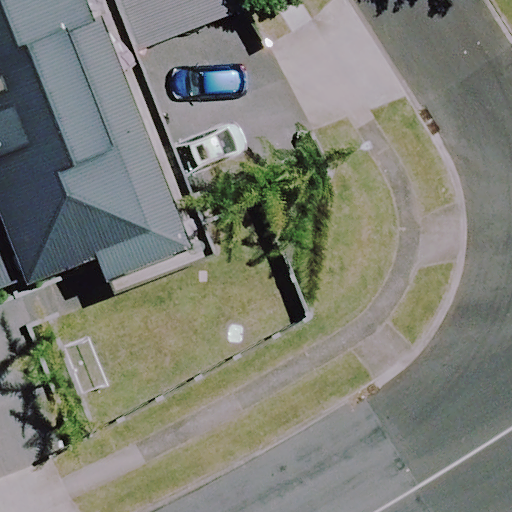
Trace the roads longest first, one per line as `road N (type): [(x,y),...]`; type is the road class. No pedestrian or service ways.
road 1 (residential): [(374,511),(511,430)]
road 2 (residential): [(511,131),(427,0)]
